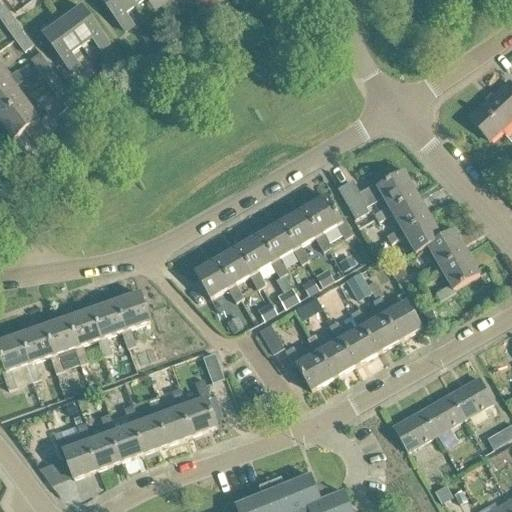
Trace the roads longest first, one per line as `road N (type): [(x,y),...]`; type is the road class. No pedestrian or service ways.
road 1 (unclassified): [(152,258),(400,113)]
road 2 (residential): [(319,431),(246,352),(221,345),(168,290),(152,258)]
road 3 (unclassified): [(109,511),(319,431)]
road 4 (unclassified): [(319,431),(511,322)]
road 5 (residential): [(511,240),(400,113)]
road 6 (unclassified): [(400,113),(511,38)]
road 7 (residential): [(400,113),(369,72),(336,0)]
